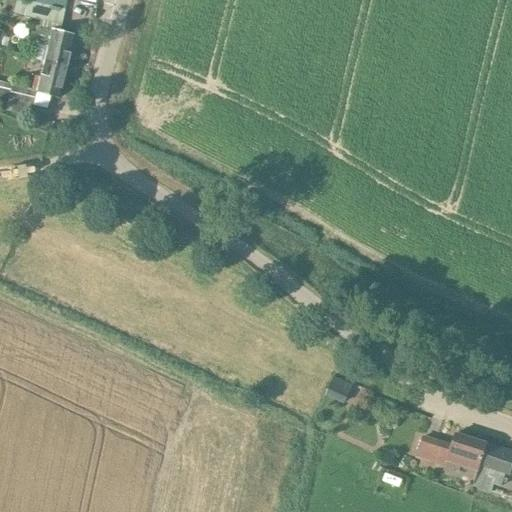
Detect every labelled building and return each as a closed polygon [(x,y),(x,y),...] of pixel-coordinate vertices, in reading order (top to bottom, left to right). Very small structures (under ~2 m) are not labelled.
[(59,31),(64,10),(27,1),(26,3),(14,0),(7,0),(5,11),(24,16),(24,17),(41,21),(40,27),(37,26),(33,43),(47,46),(44,61),(65,66),(72,35),(59,31)] [(65,66),(44,61),(39,76),(34,75),(31,89),(0,81),(0,92),(8,95),(5,109),(28,114),(31,104),(46,108),(49,95),(57,97),(65,66)] [(347,420),(353,406),(345,402),(350,391),(331,384),(327,394),(326,394),(319,408),(347,420)] [(352,398),(362,402),(366,392),(356,388),(352,398)] [(488,443),(455,432),(445,459),(473,469),(476,462),(480,464),(488,443)] [(446,443),(423,435),(415,454),(439,463),(446,443)] [(511,451),(488,443),(480,464),(476,462),(473,469),(477,471),(472,487),(490,493),(493,484),(501,487),(506,472),(511,474),(511,451)]
